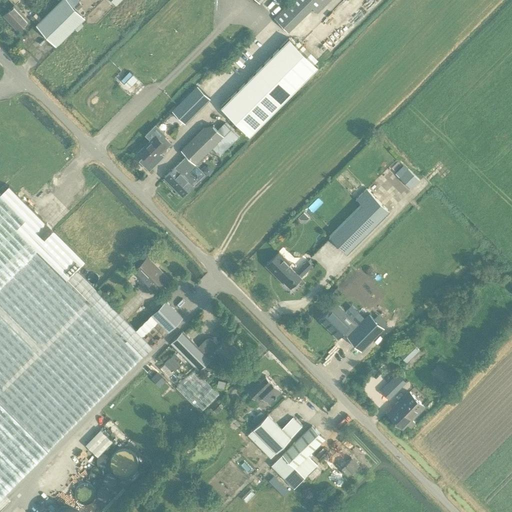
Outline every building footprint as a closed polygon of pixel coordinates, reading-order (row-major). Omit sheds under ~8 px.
[(84,25),(80,22),(85,17),(68,0),(60,0),(36,24),(56,45),(74,27),(78,31),(84,25)] [(329,0),(287,0),(282,5),(284,7),(274,17),(288,31),(290,30),(312,7),(317,12),(329,0)] [(14,4),(3,15),(18,30),(29,20),(19,10),(15,5),(14,4)] [(221,106),(250,135),(318,66),(289,38),(221,106)] [(198,86),(173,111),(184,123),(210,97),(198,86)] [(150,140),(139,151),(143,156),(139,160),(149,170),(160,159),(158,157),(171,143),(165,137),(167,135),(158,127),(156,124),(145,135),(148,137),(150,140)] [(187,155),(164,177),(182,195),(184,193),(186,194),(188,192),(188,190),(198,179),(204,173),(195,164),(212,147),(220,154),(231,143),(239,136),(231,128),(224,135),(217,129),(213,125),(204,126),(181,150),(187,155)] [(411,188),(420,179),(407,167),(399,176),(411,188)] [(0,193),(25,219),(11,233),(62,284),(77,269),(85,261),(37,213),(9,185),(0,193)] [(329,236),(347,253),(389,211),(366,188),(356,199),(361,204),(329,236)] [(0,498),(138,360),(62,284),(11,233),(25,219),(0,193),(0,498)] [(295,271),(294,270),(289,264),(291,263),(279,251),(265,265),(282,282),(283,281),(291,288),(305,274),(313,265),(307,259),(295,271)] [(161,285),(168,278),(147,257),(134,270),(152,288),(158,282),(161,285)] [(77,269),(62,284),(138,360),(143,356),(153,346),(168,331),(182,317),(166,300),(147,319),(136,329),(77,269)] [(356,288),(361,283),(355,277),(346,285),(350,288),(353,285),(356,288)] [(336,302),(319,319),(338,337),(343,332),(347,335),(358,324),(336,302)] [(358,324),(347,335),(361,350),(383,327),(369,313),(358,324)] [(206,339),(205,340),(198,346),(183,330),(171,342),(199,370),(210,359),(218,368),(226,359),(228,362),(239,351),(225,337),(217,345),(212,340),(211,339),(210,338),(208,338),(207,338),(206,339)] [(410,340),(398,352),(407,362),(420,350),(410,340)] [(438,365),(431,371),(443,382),(449,376),(438,365)] [(396,372),(380,391),(389,399),(406,382),(396,372)] [(269,403),(281,391),(265,375),(260,380),(255,375),(244,386),(254,397),(259,392),(269,403)] [(409,390),(387,412),(403,428),(407,424),(411,427),(416,422),(412,419),(425,406),(409,390)] [(291,437),(282,429),(268,415),(254,429),(248,435),(271,457),(291,437)] [(282,429),(291,437),(302,426),(293,417),(282,429)] [(312,425),(272,466),(284,478),(286,476),(308,455),(325,438),(312,425)] [(100,430),(85,445),(97,457),(112,441),(100,430)] [(327,458),(323,463),(328,468),(332,464),(344,476),(348,473),(350,472),(349,471),(357,463),(350,456),(351,456),(347,451),(346,452),(339,445),(326,458),(327,458)] [(286,476),(284,478),(294,488),(305,477),(318,465),(308,455),(286,476)] [(98,471),(98,469),(97,466),(96,463),(94,461),(92,460),(89,459),(87,459),(85,460),(81,462),(79,465),(78,467),(78,469),(79,472),(80,476),(83,478),(87,479),(91,479),(93,478),(94,477),(96,475),(97,474),(98,471)] [(116,491),(116,488),(116,485),(115,483),(115,482),(113,480),(111,479),(109,478),(106,478),(104,478),(102,479),(99,481),(97,484),(97,485),(96,488),(97,490),(97,492),(98,494),(100,495),(101,496),(103,497),(107,498),(109,497),(111,497),(114,494),(115,493),(116,491)]
